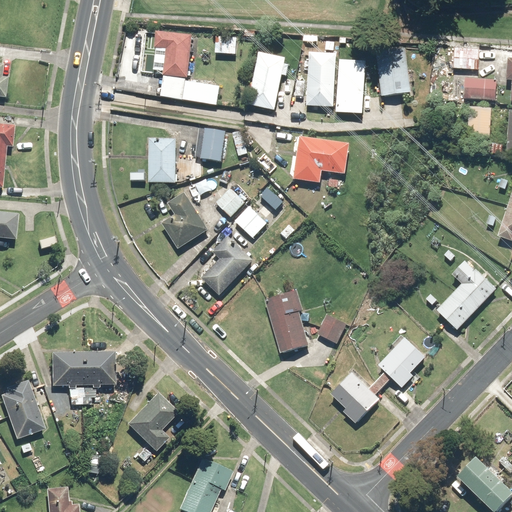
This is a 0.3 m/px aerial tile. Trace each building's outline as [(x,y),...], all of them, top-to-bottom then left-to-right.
[(219,86),(186,83),(190,41),(194,42),(194,37),(155,34),(154,50),(165,51),(160,100),(217,105),(219,86)] [(411,95),(404,50),(375,55),(382,100),(411,95)] [(480,51),(455,50),(454,71),(479,72),(480,51)] [(284,60),(258,55),(249,107),(275,112),(284,60)] [(336,57),(309,56),(307,108),(334,109),(336,57)] [(365,64),(338,63),(336,116),(362,117),(365,64)] [(496,82),(464,80),(464,100),(495,102),(496,82)] [(490,141),(491,110),(469,110),(468,140),(490,141)] [(0,191),(2,191),(5,149),(12,150),(13,127),(0,125),(0,191)] [(199,130),(195,160),(221,164),(225,133),(199,130)] [(240,133),(232,136),(239,158),(247,155),(240,133)] [(299,139),(293,182),(320,186),(322,173),(344,176),(348,146),(299,139)] [(177,142),(149,141),(147,184),(175,185),(177,142)] [(199,181),(185,189),(189,196),(203,189),(199,181)] [(231,218),(244,204),(229,191),(216,205),(231,218)] [(511,193),(497,239),(511,243),(511,193)] [(183,195),(167,206),(175,217),(161,227),(178,252),(208,232),(183,195)] [(266,225),(248,209),(235,223),(253,240),(266,225)] [(0,213),(0,240),(15,242),(17,215),(0,213)] [(297,221),(289,213),(279,224),(280,225),(274,232),(282,239),(297,221)] [(252,263),(227,239),(213,254),(220,261),(202,280),(220,297),(252,263)] [(274,250),(268,244),(259,253),(265,259),(274,250)] [(495,291),(465,263),(452,277),(462,286),(436,313),(457,332),(495,291)] [(372,281),(356,265),(348,272),(364,289),(372,281)] [(307,312),(303,313),(297,292),(265,302),(281,356),(308,348),(301,323),(309,321),(307,312)] [(346,327),(328,317),(317,336),(336,346),(346,327)] [(391,381),(402,391),(414,378),(410,375),(424,361),(404,341),(379,368),(386,374),(369,392),(349,374),(330,395),(345,409),(342,413),(355,426),(379,400),(376,397),(391,381)] [(69,406),(90,406),(90,397),(84,397),(83,387),(112,387),(112,353),(50,354),(51,387),(69,387),(69,406)] [(26,381),(3,389),(5,394),(0,395),(0,401),(14,441),(44,431),(26,381)] [(159,431),(176,412),(156,393),(126,425),(154,452),(167,439),(159,431)] [(497,511),(511,497),(511,496),(473,459),(454,478),(489,511),(497,511)] [(223,493),(231,474),(201,460),(178,511),(180,511),(208,511),(219,491),(223,493)] [(70,502),(66,502),(65,488),(44,489),(45,511),(77,511),(77,506),(70,506),(70,502)]
